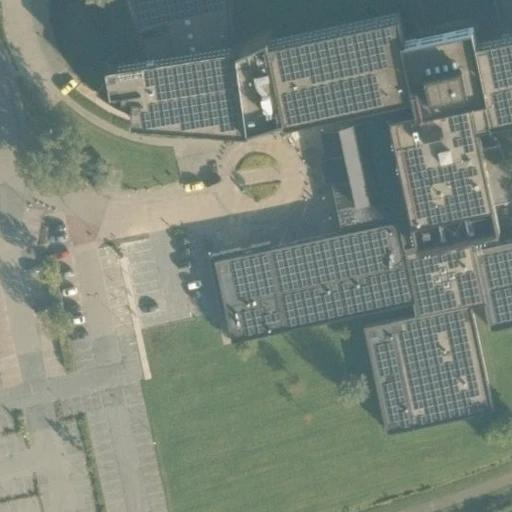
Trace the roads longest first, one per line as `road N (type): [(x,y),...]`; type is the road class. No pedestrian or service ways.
road 1 (unclassified): [(0,106),(15,174),(86,203),(114,214),(222,194)]
road 2 (unclassified): [(222,194),(224,165),(242,145),(269,142),(291,157),(299,183),(288,207),(264,219),(228,203)]
